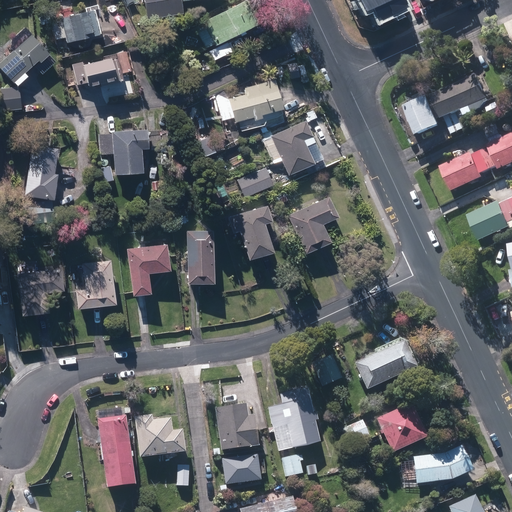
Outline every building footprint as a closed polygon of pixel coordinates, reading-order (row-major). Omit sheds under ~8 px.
[(144,0),(147,19),(184,14),(182,1),(186,0),(144,0)] [(246,0),(202,23),(214,46),(261,22),(249,0),(246,0)] [(374,9),(392,0),(362,0),(368,12),(374,9)] [(411,7),(407,0),(392,0),(374,9),(380,21),(411,7)] [(59,19),(66,43),(96,35),(90,11),(59,19)] [(0,62),(0,69),(12,83),(37,60),(38,61),(47,53),(28,33),(10,49),(12,51),(0,62)] [(232,52),(227,41),(205,52),(211,62),(232,52)] [(85,82),(86,86),(112,80),(107,59),(81,65),(80,63),(72,65),(77,84),(85,82)] [(433,96),(444,120),(488,100),(477,76),(433,96)] [(226,99),(233,122),(279,109),(271,81),(243,89),(244,94),(226,99)] [(17,87),(0,89),(0,104),(1,111),(19,109),(17,87)] [(429,98),(406,108),(418,137),(441,127),(429,98)] [(500,104),(488,110),(493,120),(504,114),(500,104)] [(303,122),(270,137),(286,174),(311,164),(300,140),(309,136),(303,122)] [(144,130),(110,132),(111,135),(98,135),(99,154),(112,153),(113,174),(139,172),(138,148),(145,148),(144,130)] [(442,168),(454,193),(484,179),(482,174),(498,166),(500,171),(511,165),(511,135),(489,146),(490,148),(473,156),(472,154),(442,168)] [(206,137),(186,145),(193,161),(213,152),(206,137)] [(30,145),(23,196),(51,200),(54,174),(51,174),(55,149),(30,145)] [(225,166),(220,157),(202,168),(208,177),(225,166)] [(237,180),(244,197),(271,185),(264,169),(237,180)] [(286,216),(304,253),(328,242),(319,224),(335,217),(326,197),(286,216)] [(469,217),(481,242),(511,227),(510,223),(511,222),(511,198),(501,204),(500,202),(469,217)] [(264,206),(227,217),(231,232),(238,230),(246,258),(270,251),(261,223),(268,220),(264,206)] [(209,231),(185,231),(185,283),(209,282),(209,231)] [(164,245),(126,249),(131,294),(147,293),(145,273),(167,270),(164,245)] [(73,291),(76,308),(112,304),(107,260),(81,264),(84,289),(73,291)] [(59,269),(16,274),(20,314),(46,311),(44,292),(61,290),(59,269)] [(352,365),(364,391),(412,369),(400,343),(352,365)] [(340,378),(330,356),(311,365),(321,387),(340,378)] [(316,443),(304,390),(278,396),(280,406),(268,408),(272,429),(285,426),(290,449),(316,443)] [(213,411),(219,451),(255,447),(251,417),(245,418),(244,406),(213,411)] [(375,421),(390,453),(422,438),(407,406),(375,421)] [(124,417),(97,420),(104,490),(132,487),(124,417)] [(133,419),(138,459),(182,454),(179,432),(170,433),(168,420),(151,422),(150,417),(133,419)] [(360,421),(342,429),(349,444),(367,436),(360,421)] [(414,484),(447,481),(468,471),(456,448),(440,455),(412,458),(414,484)] [(220,460),(224,485),(258,481),(255,456),(220,460)] [(296,456),(281,459),(284,478),(300,474),(296,456)] [(186,487),(187,467),(176,466),(176,487),(186,487)] [(478,511),(472,497),(447,508),(448,511),(478,511)] [(237,511),(292,511),(289,498),(237,511)]
